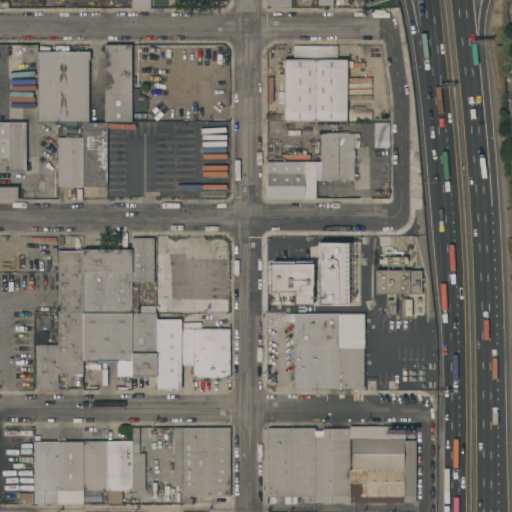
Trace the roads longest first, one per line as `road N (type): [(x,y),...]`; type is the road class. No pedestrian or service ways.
road 1 (residential): [(251,511),(250,0)]
road 2 (residential): [(430,409),(0,409)]
road 3 (residential): [(396,213),(0,219)]
road 4 (motorway): [(444,118),(457,511)]
road 5 (residential): [(388,33),(369,26),(0,26)]
road 6 (motorway): [(492,511),(488,235)]
road 7 (motorway): [(488,235),(495,202),(484,59),(492,0)]
road 8 (motorway): [(488,235),(463,0)]
road 9 (residential): [(396,213),(404,199),(397,50),(388,33)]
road 10 (motorway): [(408,0),(444,118)]
